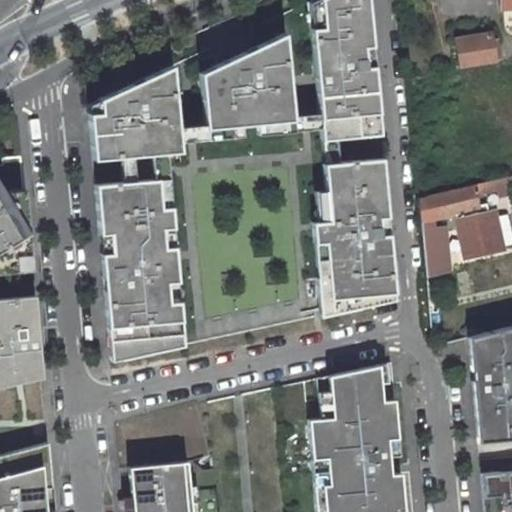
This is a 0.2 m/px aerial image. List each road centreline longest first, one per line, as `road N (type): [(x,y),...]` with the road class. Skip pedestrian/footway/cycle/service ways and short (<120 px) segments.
road 1 (residential): [(384,0),(409,337)]
road 2 (residential): [(78,401),(409,337)]
road 3 (residential): [(49,75),(78,401)]
road 4 (residential): [(409,337),(430,366),(447,511)]
road 5 (unclassified): [(49,75),(206,0)]
